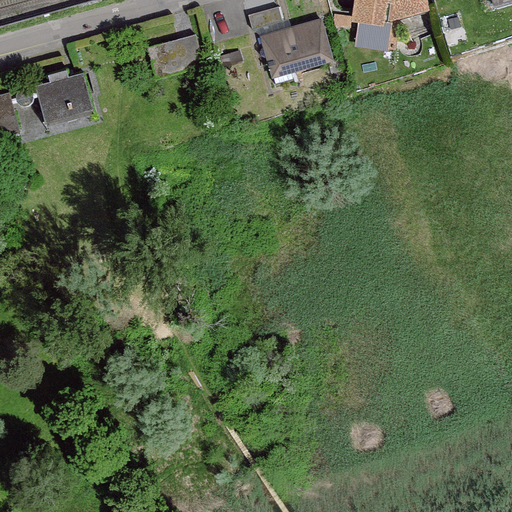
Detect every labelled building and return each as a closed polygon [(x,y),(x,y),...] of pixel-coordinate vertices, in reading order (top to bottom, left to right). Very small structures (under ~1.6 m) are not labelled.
[(358,0),(357,11),(357,13),(357,15),(357,17),(359,18),(361,19),(363,19),(360,43),(385,46),(388,18),(426,7),(424,0),(358,0)] [(278,7),(248,15),(252,30),(283,21),(278,7)] [(321,20),(261,37),(264,47),(262,48),(260,52),(261,57),(265,59),(268,59),(273,77),(275,84),(293,79),(292,72),(332,60),(321,20)] [(196,34),(148,48),(156,78),(204,65),(196,34)] [(49,82),(35,86),(37,92),(32,93),(31,91),(28,90),(25,89),(22,89),(20,90),(18,92),(16,95),(16,98),(11,99),(10,92),(0,95),(0,134),(19,129),(13,104),(17,103),(19,105),(21,106),(25,107),(28,107),(30,105),(32,103),(33,101),(34,98),(38,97),(45,122),(93,109),(83,73),(69,77),(67,70),(48,75),(49,82)]
